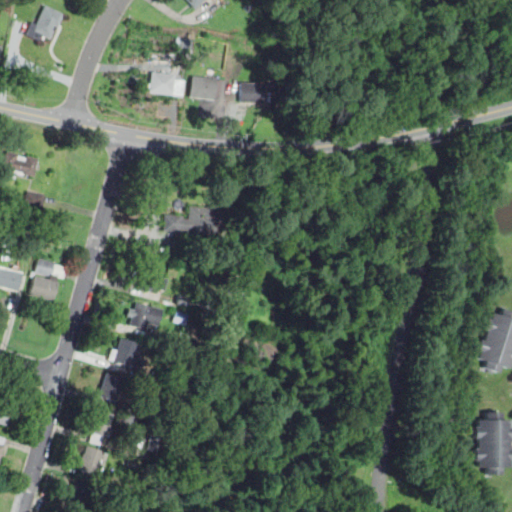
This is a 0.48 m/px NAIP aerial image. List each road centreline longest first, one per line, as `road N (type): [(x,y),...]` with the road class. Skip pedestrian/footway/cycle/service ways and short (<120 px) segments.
road 1 (tertiary): [(0,105),(127,134),(270,148),(357,142),(511,106)]
road 2 (residential): [(21,511),(127,134)]
road 3 (residential): [(71,121),(95,48),(122,0)]
